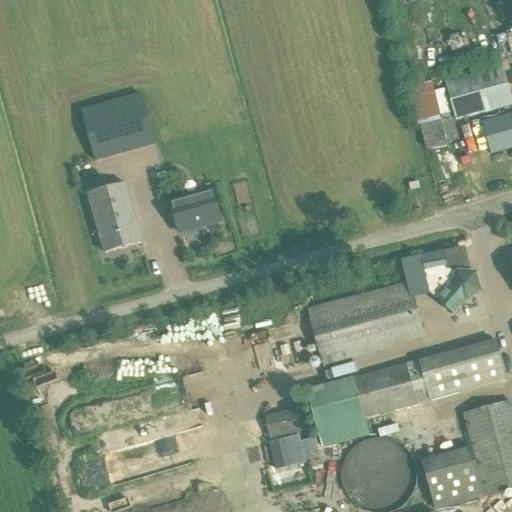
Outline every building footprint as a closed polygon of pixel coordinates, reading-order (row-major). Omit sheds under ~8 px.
[(511,100),(502,64),(444,81),(456,120),(511,103),(511,100)] [(447,146),(432,83),(410,88),(418,127),(421,126),(426,150),(447,146)] [(96,161),(154,145),(140,94),(82,110),(96,161)] [(511,112),(483,120),(492,152),(497,151),(511,146),(511,112)] [(418,181),(409,184),(411,191),(419,188),(418,181)] [(106,253),(141,243),(125,184),(89,194),(106,253)] [(212,191),(170,202),(179,233),(183,232),(188,234),(202,230),(205,226),(220,221),(212,191)] [(444,251),(402,261),(407,280),(425,276),(429,293),(438,299),(436,300),(455,316),(466,302),(481,292),(476,273),(457,272),(448,269),(444,251)] [(321,367),(421,340),(406,284),(305,311),(321,367)] [(511,358),(507,338),(307,391),(323,449),(366,437),(361,418),(511,377),(511,358)] [(459,416),(467,448),(417,461),(430,510),(511,487),(511,426),(506,403),(459,416)] [(266,418),(271,441),(302,433),(296,411),(266,418)] [(301,443),(300,436),(269,443),(275,471),(307,464),(306,462),(321,458),(317,439),(301,443)]
